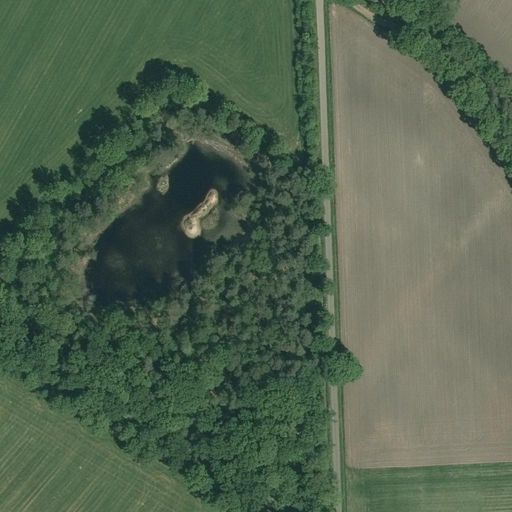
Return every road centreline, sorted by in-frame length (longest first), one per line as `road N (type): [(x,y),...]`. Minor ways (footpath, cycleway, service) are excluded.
road 1 (unclassified): [(337,511),(319,0)]
road 2 (track): [(511,102),(433,39),(348,0)]
